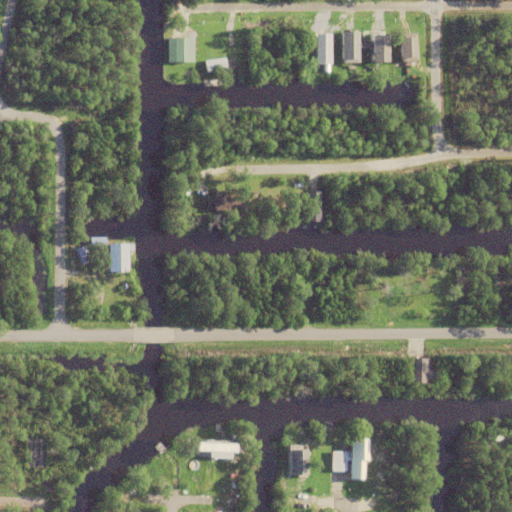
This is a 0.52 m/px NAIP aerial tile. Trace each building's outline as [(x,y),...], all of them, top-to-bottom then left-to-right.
[(359,62),(359,31),(340,31),(341,62),(359,62)] [(417,32),(400,33),(401,60),(418,60),(417,32)] [(331,33),(316,33),(316,63),(331,63),(331,33)] [(389,61),(389,33),(372,34),(373,62),(389,61)] [(165,64),(165,40),(191,40),(190,65),(165,64)] [(213,76),(212,72),(204,73),(203,62),(224,59),(226,75),(213,76)] [(17,145),(39,141),(42,157),(30,159),(20,161),(17,145)] [(19,177),(30,159),(52,173),(42,191),(19,177)] [(292,198),(290,193),(295,190),(294,190),(297,188),(298,189),(302,187),(304,191),(292,198)] [(193,209),(197,193),(202,194),(198,210),(193,209)] [(239,196),(240,213),(211,213),(211,195),(227,194),(227,196),(239,196)] [(302,225),(303,195),(318,195),(317,225),(302,225)] [(124,255),(124,276),(105,275),(105,248),(129,248),(129,255),(124,255)] [(295,318),(296,292),(304,292),(303,319),(295,318)] [(427,358),(408,358),(408,383),(433,383),(433,370),(426,370),(427,358)] [(227,456),(205,455),(205,448),(194,448),(194,439),(233,440),(233,437),(229,437),(229,429),(240,429),(240,436),(243,436),(243,450),(233,450),(233,452),(227,452),(227,456)] [(361,456),(360,475),(347,475),(348,435),(365,435),(365,457),(361,456)] [(343,450),(343,467),(332,467),(332,464),(330,464),(330,458),(328,458),(328,449),(335,449),(335,450),(337,450),(337,445),(341,445),(341,450),(343,450)] [(162,454),(167,449),(175,458),(169,463),(162,454)] [(308,474),(307,449),(289,449),(289,474),(308,474)] [(149,465),(153,462),(163,476),(159,479),(149,465)] [(138,479),(143,477),(149,490),(144,492),(138,479)]
